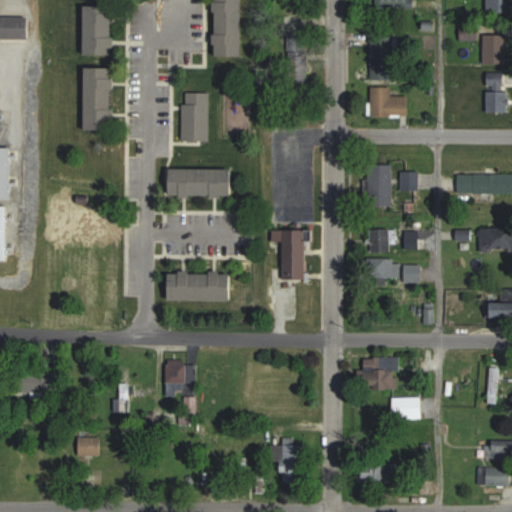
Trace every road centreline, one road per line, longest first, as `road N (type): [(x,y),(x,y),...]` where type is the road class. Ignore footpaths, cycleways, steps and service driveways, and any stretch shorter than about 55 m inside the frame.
road 1 (residential): [(330,511),(334,0)]
road 2 (residential): [(0,329),(332,338)]
road 3 (residential): [(0,506),(330,510)]
road 4 (residential): [(511,511),(330,510)]
road 5 (residential): [(511,340),(332,338)]
road 6 (residential): [(511,133),(333,132)]
